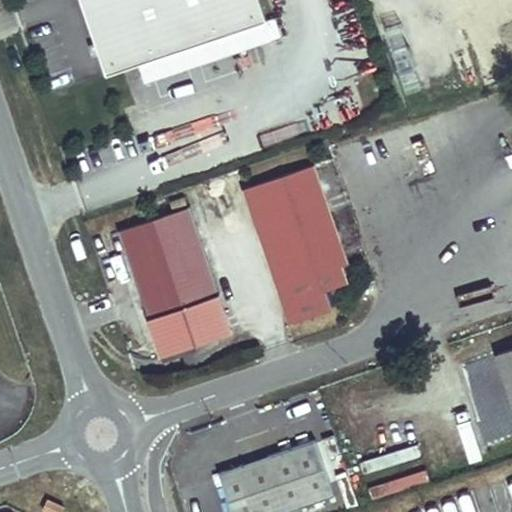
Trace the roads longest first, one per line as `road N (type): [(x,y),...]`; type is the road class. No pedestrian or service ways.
road 1 (unknown): [(28,223),(246,146),(307,116),(343,69),(328,0)]
road 2 (unclassified): [(464,243),(389,337),(100,434)]
road 3 (unclassified): [(0,141),(100,434)]
